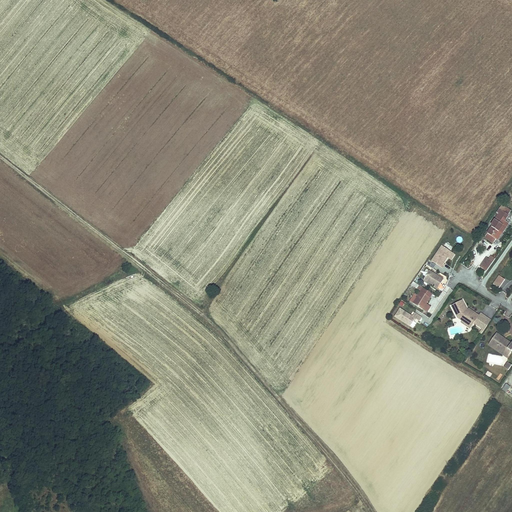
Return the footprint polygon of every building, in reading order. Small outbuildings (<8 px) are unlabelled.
[(491,227),(486,234),(495,240),(501,231),(502,233),(508,224),(504,221),(507,216),(503,213),(500,211),(490,226),(491,227)] [(495,240),(486,234),(483,238),(490,243),(492,244),(495,240)] [(448,258),(452,253),(443,246),(433,262),(443,269),(447,263),(445,262),(448,258)] [(482,276),(489,266),(484,263),(483,262),(476,272),(482,276)] [(439,289),(445,280),(431,271),(426,280),(431,283),(436,286),(436,287),(439,289)] [(492,284),(499,289),(506,280),(499,275),(492,284)] [(433,295),(424,288),(414,303),(423,310),(433,295)] [(467,311),(466,309),(463,301),(452,306),(458,318),(462,321),(472,327),(479,315),(474,312),(473,314),(467,311)] [(414,317),(402,309),(397,317),(412,327),(416,321),(417,319),(418,320),(421,322),(424,318),(416,313),(414,317)] [(461,322),(470,329),(472,327),(462,321),(461,322)] [(509,357),(511,352),(511,344),(511,345),(505,341),(504,343),(503,341),(504,340),(497,335),(490,345),(509,357)] [(507,360),(509,357),(490,345),(489,347),(507,360)] [(511,387),(506,384),(502,390),(506,393),(504,396),(511,401),(511,387)]
